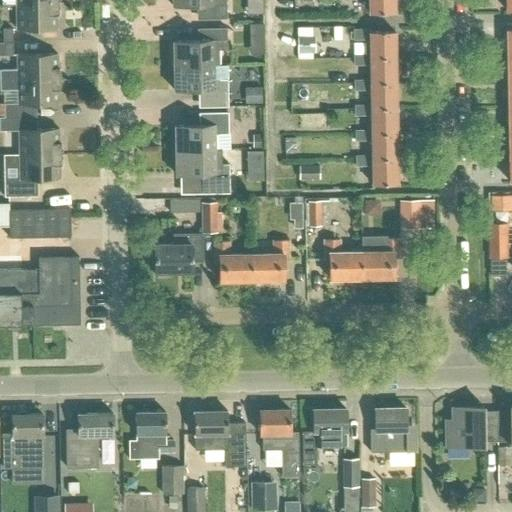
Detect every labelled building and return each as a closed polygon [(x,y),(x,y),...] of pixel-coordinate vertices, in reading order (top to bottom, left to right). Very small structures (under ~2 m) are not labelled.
[(172,0),(172,6),(201,5),(201,19),(226,19),(225,0),(172,0)] [(368,0),(369,14),(393,14),(393,0),(368,0)] [(56,15),(58,15),(58,4),(16,4),(16,29),(57,28),(56,15)] [(263,23),(249,24),(249,35),(263,35),(263,23)] [(201,28),(201,40),(173,41),(173,66),(214,65),(213,50),(227,50),(226,28),(201,28)] [(3,29),(4,43),(13,43),(13,29),(3,29)] [(369,31),(353,31),(353,40),(369,39),(369,56),(369,58),(394,57),(394,32),(369,33),(369,31)] [(13,43),(4,43),(0,42),(0,54),(13,54),(13,43)] [(57,54),(17,54),(17,69),(0,69),(0,79),(59,78),(59,67),(58,67),(57,54)] [(369,56),(353,56),(353,65),(370,64),(370,81),(370,84),(395,83),(394,57),(369,58),(369,56)] [(214,65),(173,66),(174,90),(202,90),(203,107),(228,107),(227,79),(214,80),(214,65)] [(3,104),(3,117),(35,116),(35,104),(58,103),(58,90),(59,90),(59,78),(0,79),(0,89),(18,89),(18,104),(3,104)] [(370,81),(353,82),(354,90),(370,90),(370,106),(370,108),(395,108),(395,83),(370,84),(370,81)] [(396,134),(395,108),(370,108),(370,106),(354,107),(354,116),(370,115),(371,132),(371,134),(396,134)] [(228,112),(203,113),(203,125),(175,125),(175,150),(215,149),(215,135),(228,134),(228,112)] [(0,129),(18,129),(19,154),(60,153),(60,142),(59,142),(59,129),(35,129),(35,116),(3,117),(0,117),(0,129)] [(396,158),(396,134),(371,134),(371,132),(355,132),(355,141),(371,141),(371,157),(371,159),(396,158)] [(253,135),(253,148),(263,148),(264,135),(253,135)] [(215,149),(175,150),(176,175),(204,174),(204,186),(229,186),(229,164),(216,164),(215,149)] [(37,196),(37,179),(59,178),(59,164),(60,164),(60,153),(19,154),(3,154),(3,197),(37,196)] [(371,157),(355,157),(355,166),(371,166),(372,185),(397,185),(396,158),(371,159),(371,157)] [(300,164),(300,177),(319,177),(320,164),(300,164)] [(490,195),(490,207),(508,207),(508,195),(490,195)] [(199,199),(169,200),(169,213),(199,212),(199,199)] [(307,201),(307,226),(321,226),(320,200),(307,201)] [(421,201),(399,201),(399,229),(421,229),(421,201)] [(216,233),(216,202),(201,202),(201,233),(216,233)] [(293,219),(293,228),(302,228),(302,203),(294,203),(293,219)] [(69,209),(7,210),(7,238),(70,237),(69,209)] [(487,222),(488,257),(507,257),(507,222),(487,222)] [(173,234),(173,244),(154,244),(155,272),(156,272),(156,276),(170,276),(170,274),(192,273),(192,262),(203,262),(203,254),(202,254),(202,234),(173,234)] [(398,238),(382,238),(382,251),(361,252),(361,279),(393,278),(393,259),(398,259),(398,238)] [(288,240),(272,241),(273,253),(251,253),(252,281),(283,280),(283,260),(288,260),(288,240)] [(338,240),(323,240),(324,260),(329,260),(329,279),(361,279),(361,252),(338,252),(338,240)] [(228,241),(213,242),(213,262),(219,262),(220,281),(252,281),(251,253),(228,254),(228,241)] [(37,270),(0,270),(0,324),(80,323),(78,256),(37,257),(37,270)] [(509,411),(496,411),(497,442),(510,441),(510,446),(511,446),(511,405),(509,406),(509,411)] [(452,407),(452,420),(445,420),(445,447),(484,447),(484,442),(497,442),(496,411),(483,411),(483,406),(452,407)] [(411,425),(406,425),(406,407),(375,408),(375,428),(370,429),(370,452),(416,451),(415,429),(411,425)] [(345,408),(313,409),(314,431),(301,431),(302,464),(315,464),(314,445),(346,445),(345,408)] [(290,431),(290,409),(259,410),(259,433),(262,433),(262,449),(281,449),(281,475),(299,475),(298,431),(290,431)] [(244,422),(228,422),(227,411),(193,412),(194,449),(223,448),(223,465),(244,465),(244,422)] [(139,412),(139,433),(139,441),(128,441),(128,458),(158,458),(158,451),(173,451),(173,441),(166,441),(165,412),(139,412)] [(79,450),(79,435),(112,435),(112,413),(78,413),(78,429),(66,430),(67,474),(75,474),(75,466),(90,465),(89,449),(79,450)] [(13,436),(7,436),(8,452),(21,452),(21,436),(43,436),(43,414),(12,414),(13,436)] [(357,486),(357,458),(342,458),(342,486),(357,486)] [(182,493),(182,464),(161,464),(161,493),(182,493)] [(373,478),(360,478),(360,506),(373,506),(373,478)] [(250,481),(251,509),(276,509),(276,481),(250,481)] [(78,482),(67,482),(68,493),(79,493),(78,482)] [(202,511),(202,487),(185,487),(184,511),(202,511)] [(484,488),(472,489),(473,502),(485,501),(484,488)] [(33,495),(33,511),(59,511),(59,495),(33,495)] [(169,496),(168,508),(177,508),(177,496),(169,496)] [(64,503),(63,511),(92,511),(92,502),(64,503)] [(285,503),(284,511),(299,511),(300,503),(285,503)]
